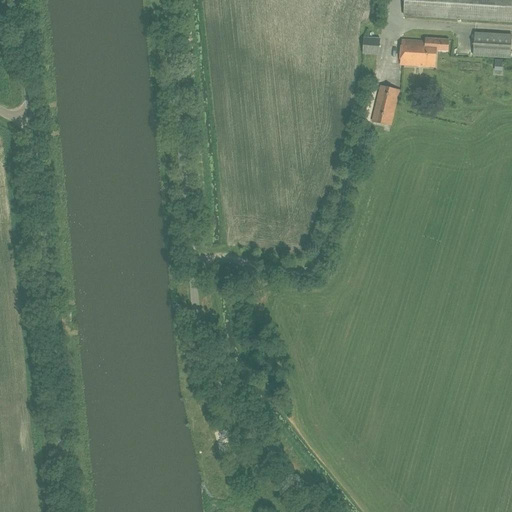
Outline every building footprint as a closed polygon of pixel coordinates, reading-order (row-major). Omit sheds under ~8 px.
[(511,0),(404,0),(404,15),(511,21),(511,0)] [(511,58),(511,42),(511,34),(475,32),(474,56),(511,58)] [(364,37),(363,53),(379,54),(380,38),(364,37)] [(402,40),(400,65),(435,67),(436,51),(448,51),(449,40),(425,38),(425,41),(402,40)] [(400,89),(381,85),(373,121),(391,125),(400,89)]
